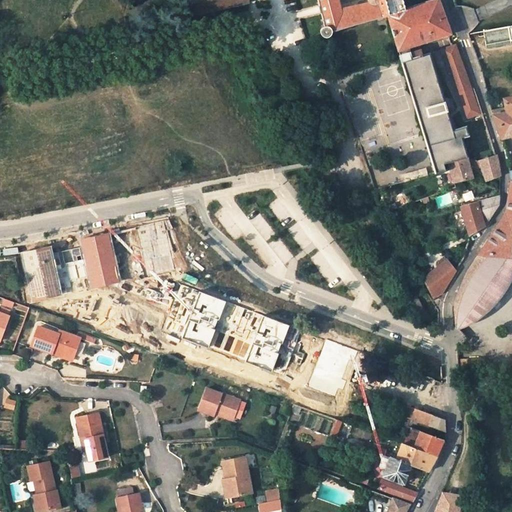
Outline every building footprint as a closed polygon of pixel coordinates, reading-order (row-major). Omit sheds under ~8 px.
[(190,0),(193,13),(247,1),(247,0),(190,0)] [(317,0),(319,6),(318,6),(319,13),(321,12),(324,26),(322,27),(321,28),(320,30),(320,32),(321,35),(323,37),(324,37),(328,37),(329,37),(331,34),(332,32),(396,12),(405,9),(402,0),(317,0)] [(450,32),(438,0),(432,0),(405,9),(396,12),(445,170),(450,168),(448,161),(466,156),(460,137),(468,135),(466,127),(451,131),(428,55),(423,57),(420,50),(411,53),(409,46),(418,43),(450,33),(450,32)] [(386,15),(435,173),(445,170),(396,12),(386,15)] [(483,34),(485,44),(511,39),(511,25),(477,32),(477,35),(483,34)] [(420,50),(418,43),(409,46),(411,53),(420,50)] [(467,79),(455,45),(441,50),(466,119),(479,114),(470,89),(467,79)] [(511,135),(511,97),(504,99),(506,111),(507,115),(494,117),(500,138),(511,135)] [(450,168),(453,181),(471,178),(472,177),(471,174),(466,156),(448,161),(450,168)] [(479,161),(486,181),(500,175),(496,156),(479,161)] [(426,171),(425,168),(402,175),(403,178),(426,171)] [(427,175),(426,171),(403,178),(404,182),(427,175)] [(511,171),(509,172),(511,181),(506,213),(469,269),(466,275),(454,301),(455,327),(456,329),(458,331),(461,330),(464,328),(468,325),(473,321),(479,317),(484,313),(490,308),(496,301),(499,298),(503,293),(505,291),(507,287),(510,281),(511,278),(511,171)] [(460,206),(470,234),(484,225),(497,206),(498,196),(460,206)] [(166,223),(138,228),(148,276),(176,270),(166,223)] [(111,234),(81,241),(92,288),(122,281),(111,234)] [(53,247),(18,254),(28,302),(63,295),(53,247)] [(457,253),(448,262),(454,270),(463,256),(457,253)] [(448,262),(447,261),(424,280),(428,289),(433,296),(442,292),(451,276),(454,270),(448,262)] [(160,284),(163,287),(173,278),(170,275),(160,284)] [(181,289),(165,330),(271,371),(286,330),(181,289)] [(427,319),(416,298),(411,300),(420,318),(422,322),(425,320),(427,319)] [(0,337),(8,316),(1,313),(0,313),(0,337)] [(74,357),(80,338),(59,331),(58,334),(38,327),(31,346),(53,353),(54,350),(74,357)] [(353,352),(326,341),(308,385),(336,396),(353,352)] [(73,361),(74,357),(54,350),(53,353),(73,361)] [(468,364),(483,364),(483,360),(481,358),(472,358),(470,358),(460,359),(461,373),(468,373),(468,364)] [(198,409),(214,415),(216,410),(234,417),(234,416),(240,418),(246,403),(240,401),(206,388),(198,409)] [(398,414),(404,416),(407,405),(402,403),(398,414)] [(404,416),(410,418),(414,408),(407,405),(404,416)] [(410,418),(428,425),(432,415),(414,408),(410,418)] [(232,420),(234,417),(216,410),(215,414),(232,420)] [(105,447),(98,413),(77,418),(81,436),(85,436),(88,451),(91,461),(108,457),(105,447)] [(428,425),(445,431),(445,429),(444,419),(432,415),(428,425)] [(409,427),(402,443),(403,443),(436,455),(443,440),(409,427)] [(403,443),(398,459),(411,464),(427,471),(436,455),(403,443)] [(384,476),(404,483),(411,464),(398,459),(391,456),(390,457),(384,476)] [(251,493),(245,457),(222,461),(226,480),(230,479),(234,496),(251,493)] [(49,459),(27,464),(31,481),(34,480),(37,494),(34,494),(37,511),(51,508),(51,509),(60,507),(56,488),(55,488),(49,459)] [(384,476),(383,480),(403,487),(404,483),(384,476)] [(226,480),(222,481),(226,498),(234,496),(230,479),(226,480)] [(383,480),(379,488),(411,501),(416,492),(403,487),(383,480)] [(132,487),(124,489),(126,496),(133,494),(132,487)] [(118,497),(117,497),(119,511),(136,511),(137,511),(142,510),(139,493),(133,494),(126,496),(124,489),(116,491),(118,497)] [(434,511),(458,511),(459,496),(441,496),(434,511)] [(391,497),(386,511),(405,511),(410,504),(391,497)]
